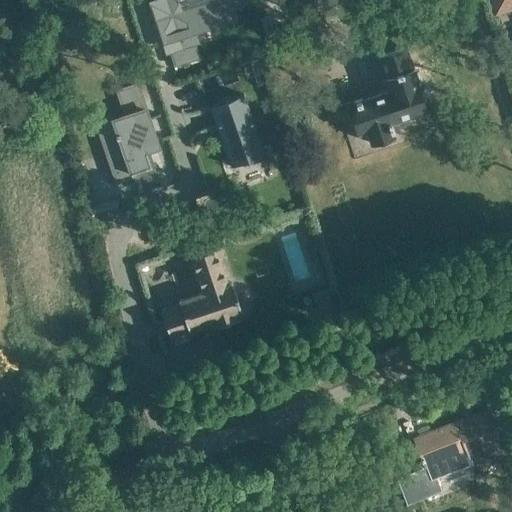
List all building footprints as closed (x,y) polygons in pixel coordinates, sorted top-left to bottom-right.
[(180,0),(169,0),(154,5),(169,52),(173,66),(200,58),(195,44),(189,25),(235,10),(248,6),(246,0),(193,0),(182,4),(180,0)] [(511,0),(494,0),(489,2),(494,16),(511,9),(511,0)] [(325,110),(328,119),(347,112),(356,135),(365,132),(369,144),(393,137),(391,132),(393,131),(390,122),(426,110),(405,47),(378,56),(389,91),(361,100),(360,98),(325,110)] [(116,137),(103,142),(116,180),(114,181),(108,183),(109,184),(133,176),(132,172),(150,166),(143,145),(147,144),(156,141),(134,77),(132,77),(133,80),(135,85),(118,91),(125,112),(126,115),(112,119),(117,133),(114,134),(116,137)] [(243,93),(209,105),(230,166),(264,154),(243,93)] [(179,303),(160,310),(163,318),(168,333),(170,340),(173,339),(174,343),(188,339),(186,335),(191,333),(189,330),(211,323),(212,326),(238,317),(237,314),(241,312),(231,282),(227,283),(215,247),(189,256),(201,292),(178,300),(179,303)] [(305,291),(315,333),(338,327),(328,285),(305,291)] [(16,369),(17,368),(18,362),(17,362),(16,362),(14,361),(13,361),(11,362),(9,362),(8,360),(7,358),(6,358),(3,355),(2,353),(1,352),(1,351),(1,350),(2,349),(0,348),(0,379),(1,378),(1,377),(3,375),(4,373),(7,370),(7,368),(8,367),(10,367),(12,368),(16,369)] [(378,486),(396,478),(406,504),(442,489),(438,478),(474,464),(471,457),(500,446),(487,410),(413,438),(424,465),(421,467),(421,468),(401,476),(395,461),(392,453),(369,463),(378,486)]
